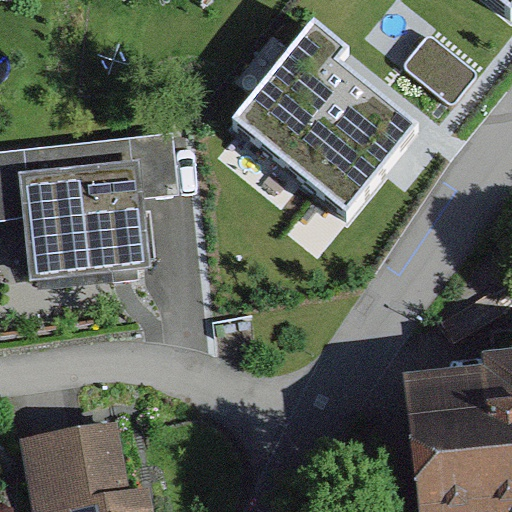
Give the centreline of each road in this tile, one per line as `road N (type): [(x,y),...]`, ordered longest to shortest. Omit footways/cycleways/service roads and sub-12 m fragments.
road 1 (residential): [(511,127),(311,429)]
road 2 (residential): [(311,429),(156,365),(104,361),(0,378)]
